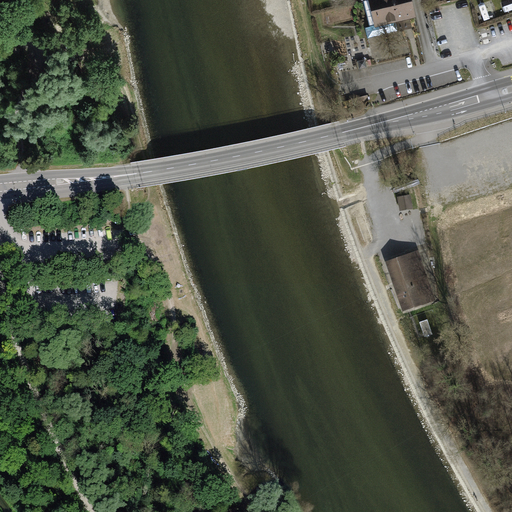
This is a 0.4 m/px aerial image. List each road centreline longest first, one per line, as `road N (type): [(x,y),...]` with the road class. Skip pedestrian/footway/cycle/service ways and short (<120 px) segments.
road 1 (secondary): [(511,88),(345,134),(134,177),(0,192)]
road 2 (track): [(0,272),(48,427),(90,511)]
